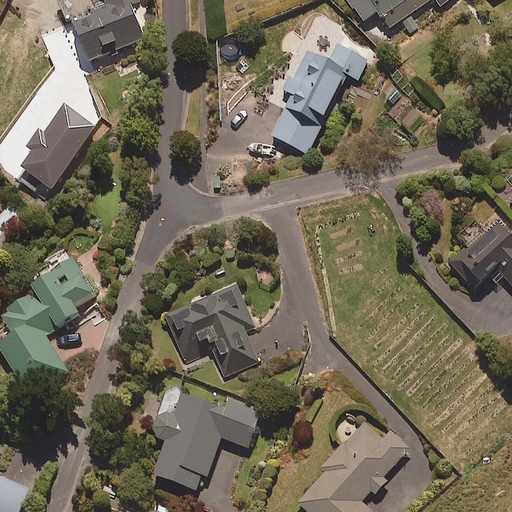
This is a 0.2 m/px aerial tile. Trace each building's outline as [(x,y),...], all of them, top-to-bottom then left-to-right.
[(134,2),(133,0),(101,0),(106,11),(70,27),(85,63),(140,39),(125,6),(134,2)] [(347,0),(367,23),(378,14),(392,31),(434,0),(441,9),(451,0),(347,0)] [(369,63),(340,47),(330,67),(309,56),(288,95),(295,99),(273,138),(308,157),(350,78),(358,82),(369,63)] [(511,239),(499,225),(453,268),(477,295),(500,274),(511,286),(511,239)] [(0,253),(12,234),(0,226),(0,253)] [(2,320),(14,338),(0,347),(0,351),(28,397),(69,372),(47,337),(81,316),(76,308),(94,297),(72,262),(57,272),(60,277),(36,292),(41,298),(33,303),(31,300),(11,312),(12,314),(2,320)] [(257,332),(240,290),(169,318),(186,361),(215,349),(226,377),(259,364),(247,335),(257,332)] [(229,418),(186,402),(178,425),(163,419),(155,440),(169,445),(156,480),(199,496),(205,479),(209,481),(224,442),(250,452),(264,416),(234,404),(229,418)] [(373,495),(377,498),(390,483),(386,479),(411,451),(393,435),(386,444),(366,427),(298,505),(306,511),(370,511),(364,506),(373,495)] [(0,482),(0,511),(23,511),(31,494),(0,482)]
